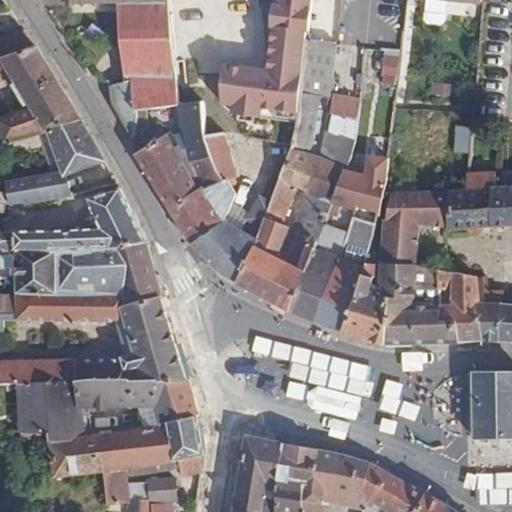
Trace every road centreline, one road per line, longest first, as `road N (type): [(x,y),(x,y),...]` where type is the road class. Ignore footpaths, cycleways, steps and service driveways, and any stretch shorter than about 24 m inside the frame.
road 1 (tertiary): [(22,0),(134,177),(183,280),(217,320)]
road 2 (tertiary): [(511,362),(394,373),(263,324),(217,320)]
road 3 (tertiary): [(227,414),(366,449),(468,496),(511,501)]
